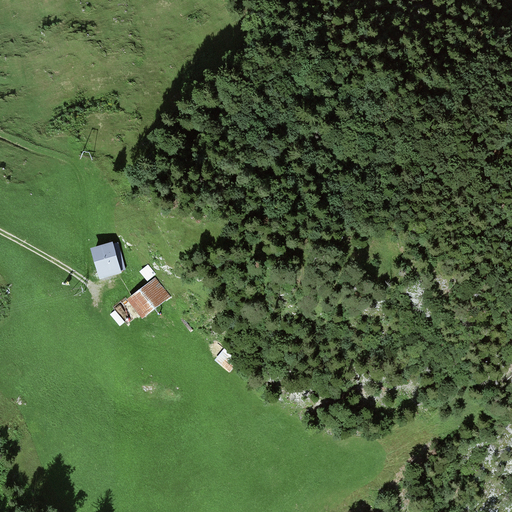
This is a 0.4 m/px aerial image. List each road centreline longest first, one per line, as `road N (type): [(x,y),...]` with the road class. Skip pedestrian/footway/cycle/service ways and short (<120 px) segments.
road 1 (track): [(96,294),(130,268),(120,239),(71,163),(0,133)]
road 2 (track): [(0,230),(91,285),(98,311)]
